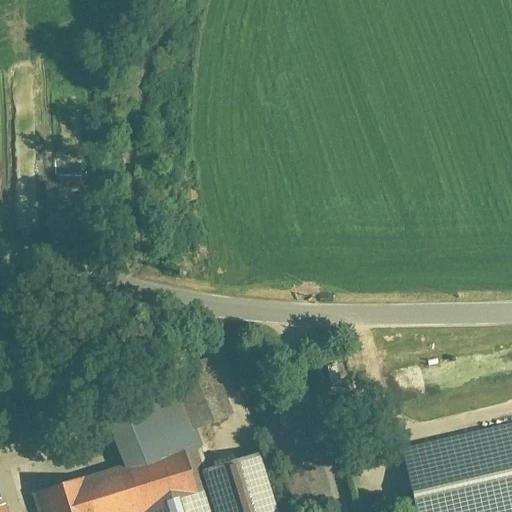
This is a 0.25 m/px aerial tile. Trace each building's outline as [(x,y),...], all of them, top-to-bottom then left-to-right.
[(202,432),(239,421),(222,361),(185,371),(202,432)] [(290,511),(274,460),(226,475),(220,455),(204,460),(178,377),(108,399),(134,482),(93,495),(90,485),(43,499),(47,511),(290,511)] [(300,414),(266,427),(286,479),(320,466),(300,414)] [(511,511),(511,429),(411,453),(424,511),(511,511)] [(303,511),(333,511),(338,510),(322,475),(293,488),(303,511)]
